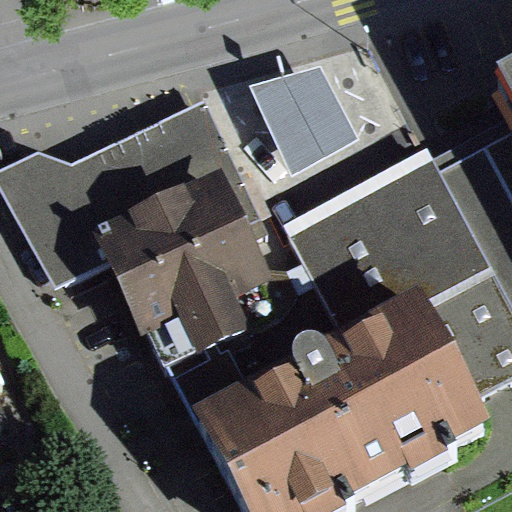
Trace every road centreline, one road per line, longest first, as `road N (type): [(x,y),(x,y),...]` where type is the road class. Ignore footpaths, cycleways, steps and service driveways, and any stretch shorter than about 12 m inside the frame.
road 1 (residential): [(307,0),(0,87)]
road 2 (residential): [(139,511),(0,263)]
